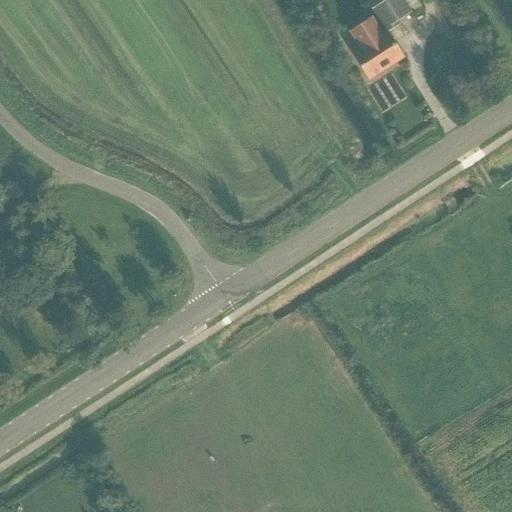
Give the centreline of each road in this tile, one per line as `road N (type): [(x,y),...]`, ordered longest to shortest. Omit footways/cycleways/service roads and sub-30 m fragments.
road 1 (tertiary): [(219,294),(511,110)]
road 2 (unclassified): [(219,294),(164,214),(41,153),(0,110)]
road 3 (tertiary): [(0,444),(219,294)]
